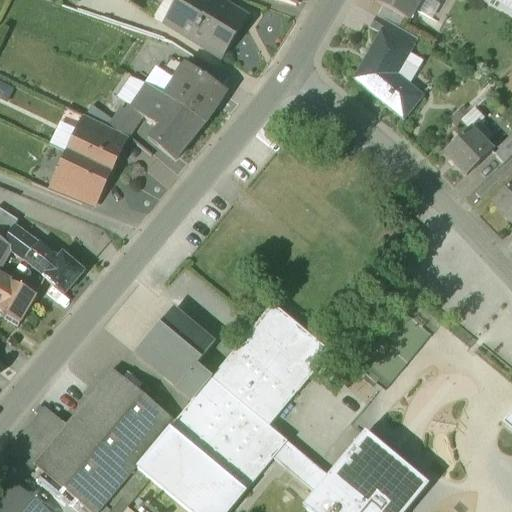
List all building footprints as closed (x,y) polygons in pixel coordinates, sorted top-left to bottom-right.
[(210,8),(200,2),(197,8),(184,0),(183,0),(166,27),(221,60),(245,21),(228,10),(227,12),(213,4),(210,8)] [(377,0),(376,3),(382,7),(403,19),(407,21),(419,0),(377,0)] [(511,0),(475,0),(511,20),(511,0)] [(403,19),(382,7),(376,17),(397,29),(403,19)] [(397,29),(376,17),(370,29),(381,35),(381,34),(410,51),(416,40),(397,29)] [(410,51),(381,34),(381,35),(353,79),(401,118),(419,97),(393,76),(410,51)] [(229,80),(203,65),(196,76),(220,92),(229,80)] [(196,76),(185,68),(164,99),(167,101),(202,127),(224,95),(220,92),(196,76)] [(0,81),(0,98),(7,102),(13,88),(0,81)] [(145,86),(130,109),(142,117),(150,122),(167,101),(164,99),(159,95),(145,86)] [(202,127),(167,101),(150,122),(170,136),(160,148),(176,160),(202,127)] [(459,124),(467,133),(469,131),(470,132),(486,117),(476,107),(459,124)] [(142,117),(130,109),(126,115),(137,123),(142,117)] [(137,123),(126,115),(121,123),(132,130),(137,123)] [(114,132),(84,117),(78,131),(110,146),(121,151),(127,138),(114,132)] [(121,123),(114,132),(127,138),(132,130),(121,123)] [(511,128),(488,150),(490,153),(502,166),(511,156),(511,128)] [(110,146),(78,131),(67,154),(110,174),(121,151),(110,146)] [(467,133),(445,155),(466,176),(490,153),(488,150),(470,132),(469,131),(467,133)] [(110,174),(67,154),(56,176),(88,192),(88,193),(99,198),(110,174)] [(88,192),(56,176),(49,191),(82,205),(88,193),(88,192)] [(511,184),(491,203),(511,225),(511,184)] [(38,247),(14,226),(4,242),(25,261),(38,247)] [(0,264),(12,249),(0,240),(0,264)] [(38,247),(25,261),(44,277),(56,262),(38,247)] [(83,273),(62,255),(56,262),(44,277),(43,278),(55,288),(64,295),(83,273)] [(36,299),(0,278),(0,315),(8,319),(20,327),(36,299)] [(331,357),(273,308),(239,348),(240,349),(297,397),(331,357)] [(175,311),(159,330),(137,358),(177,391),(190,402),(209,379),(196,369),(200,364),(214,343),(201,333),(175,311)] [(240,349),(214,378),(211,381),(192,404),(175,425),(170,431),(246,495),(275,461),(288,446),(269,430),(297,397),(240,349)] [(113,372),(66,427),(46,411),(8,455),(29,473),(34,467),(87,511),(100,511),(136,470),(136,471),(169,431),(170,431),(175,425),(113,372)] [(511,412),(501,426),(511,435),(511,412)] [(170,431),(169,431),(136,471),(185,511),(231,511),(246,495),(170,431)] [(368,439),(355,453),(412,502),(425,486),(368,439)] [(331,482),(288,446),(275,461),(318,498),(331,482)] [(306,511),(404,511),(412,502),(355,453),(331,482),(318,498),(306,511)] [(47,511),(16,486),(0,505),(0,511),(47,511)]
